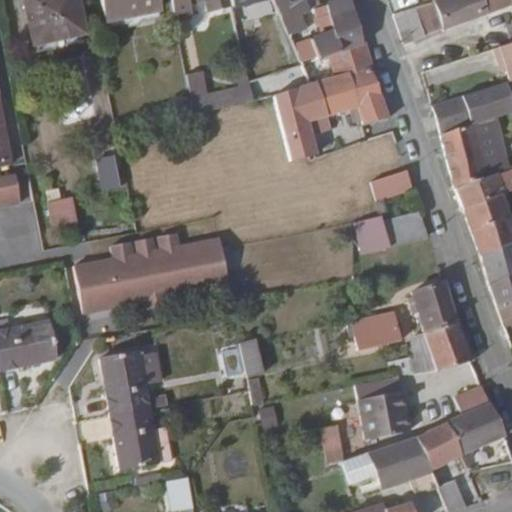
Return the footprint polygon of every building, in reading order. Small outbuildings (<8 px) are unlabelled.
[(81,35),(73,0),(24,0),(34,45),(81,35)] [(154,0),(99,0),(104,22),(157,12),(154,0)] [(228,7),(226,0),(185,0),(186,3),(199,0),(202,0),(206,12),(228,7)] [(305,11),(302,0),(289,0),(276,4),(289,32),(302,28),(298,13),(305,11)] [(361,43),(348,0),(342,0),(313,8),(322,36),(294,44),(302,61),(315,57),(327,54),(338,50),(361,43)] [(485,10),(481,0),(434,0),(435,1),(442,28),(485,10)] [(481,0),(485,10),(509,0),(481,0)] [(442,28),(435,1),(394,15),(404,43),(442,28)] [(511,75),(511,38),(505,41),(490,46),(495,61),(500,59),(506,77),(511,75)] [(375,74),(364,42),(361,43),(338,50),(346,74),(361,120),(362,124),(386,117),(371,75),(375,74)] [(346,74),(338,50),(327,54),(335,77),(346,74)] [(323,81),(315,57),(302,61),(311,84),(323,81)] [(254,90),(275,85),(272,73),(252,78),(254,90)] [(361,120),(346,74),(335,77),(323,81),(311,84),(323,113),(338,109),(349,105),(354,122),(361,120)] [(511,109),(501,79),(428,104),(438,133),(483,119),(511,109)] [(206,112),(200,83),(185,86),(191,115),(206,112)] [(323,113),(311,84),(272,96),(289,160),(309,154),(300,121),(323,113)] [(354,122),(349,105),(338,109),(345,128),(355,125),(354,122)] [(0,168),(11,166),(0,110),(0,168)] [(480,165),(471,134),(478,132),(477,127),(484,125),(483,119),(438,133),(454,188),(495,173),(500,171),(495,159),(480,165)] [(92,159),(98,191),(118,187),(112,155),(92,159)] [(503,194),(495,173),(454,188),(461,210),(499,195),(503,194)] [(411,195),(405,174),(370,183),(376,204),(411,195)] [(507,217),(499,195),(461,210),(468,231),(507,217)] [(73,228),(66,200),(47,202),(54,232),(73,228)] [(377,216),(348,222),(356,255),(385,249),(377,216)] [(511,240),(511,231),(507,217),(468,231),(476,254),(511,240)] [(426,241),(419,219),(383,226),(387,249),(426,241)] [(70,268),(80,320),(231,289),(220,237),(70,268)] [(511,240),(476,254),(502,320),(511,316),(511,240)] [(445,302),(439,283),(409,293),(415,312),(445,302)] [(452,323),(445,302),(415,312),(421,332),(452,323)] [(397,340),(390,312),(356,319),(348,320),(355,349),(397,340)] [(0,369),(50,360),(43,322),(0,329),(0,369)] [(465,364),(452,323),(421,332),(434,370),(465,364)] [(221,347),(225,376),(255,373),(252,343),(221,347)] [(408,359),(404,344),(386,348),(389,363),(408,359)] [(133,353),(132,349),(95,356),(105,413),(143,406),(142,400),(138,381),(133,353)] [(149,349),(133,353),(138,381),(154,378),(149,349)] [(486,408),(477,389),(451,399),(458,419),(486,408)] [(352,402),(360,441),(405,433),(397,393),(352,402)] [(143,406),(173,400),(172,394),(142,400),(143,406)] [(153,458),(143,406),(105,413),(115,466),(153,458)] [(258,428),(274,426),(271,406),(255,408),(258,428)] [(500,439),(486,408),(458,419),(449,423),(461,457),(467,472),(478,470),(472,454),(500,439)] [(461,457),(449,423),(413,436),(414,440),(426,470),(461,457)] [(320,462),(338,462),(337,426),(297,427),(297,440),(319,439),(320,462)] [(426,470),(414,440),(395,448),(393,445),(370,452),(367,456),(375,481),(404,478),(426,470)] [(161,480),(165,511),(188,509),(184,477),(161,480)] [(459,511),(450,485),(433,491),(441,511),(459,511)] [(410,511),(407,499),(375,508),(373,503),(360,507),(340,511),(410,511)]
